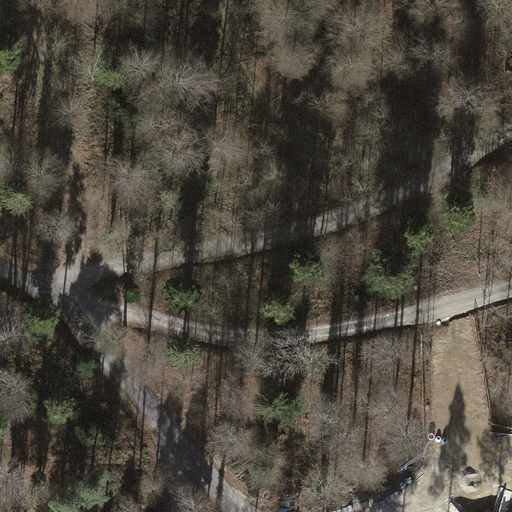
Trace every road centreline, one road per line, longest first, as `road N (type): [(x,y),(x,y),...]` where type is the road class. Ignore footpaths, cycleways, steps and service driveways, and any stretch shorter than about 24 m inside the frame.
road 1 (track): [(67,302),(89,273),(346,215),(459,162),(511,124)]
road 2 (track): [(511,288),(455,308),(298,338),(220,333),(67,302)]
road 3 (unclassified): [(0,265),(67,302),(238,511)]
road 4 (track): [(67,302),(73,220),(65,129),(35,0)]
road 5 (track): [(232,0),(253,65),(342,137),(459,162)]
